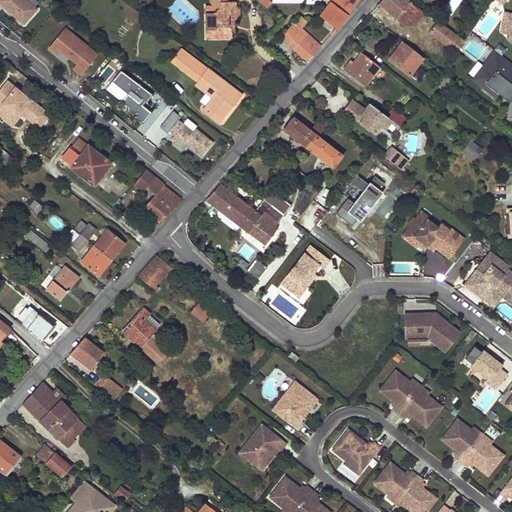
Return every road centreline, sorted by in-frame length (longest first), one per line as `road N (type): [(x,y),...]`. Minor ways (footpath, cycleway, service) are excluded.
road 1 (residential): [(161,233),(285,335),(325,332),(363,290),(425,288),(511,346)]
road 2 (residential): [(500,511),(358,409),(334,416),(312,459),(369,511)]
road 3 (residential): [(369,0),(197,195)]
road 4 (residential): [(197,195),(0,38)]
road 5 (residential): [(161,233),(0,416)]
